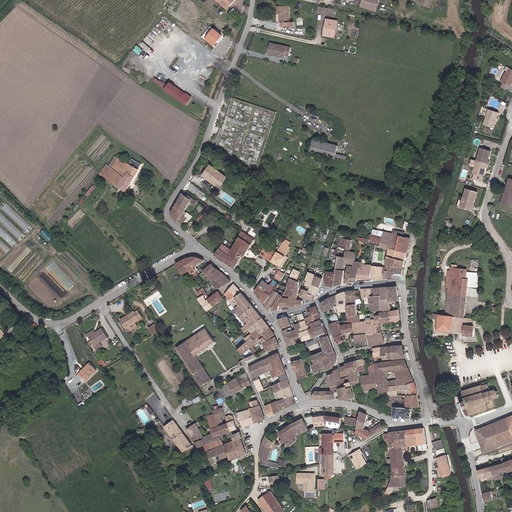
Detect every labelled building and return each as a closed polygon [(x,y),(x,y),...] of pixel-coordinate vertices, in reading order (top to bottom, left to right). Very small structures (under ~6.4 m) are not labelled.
[(362,0),(361,6),(377,11),(380,0),(362,0)] [(284,23),(293,23),(293,19),(292,2),(281,3),(282,9),(280,9),(280,18),(284,18),(284,23)] [(334,16),(336,9),(319,5),(317,12),(334,16)] [(327,31),(336,33),(338,17),(330,15),(327,31)] [(218,25),(214,30),(215,31),(225,39),(229,35),(218,25)] [(215,31),(214,30),(211,34),(221,43),(225,39),(215,31)] [(273,38),(272,44),(275,45),(274,51),(288,54),(288,51),(292,52),(294,43),(273,38)] [(511,77),(511,62),(507,60),(505,63),(507,64),(501,75),(511,80),(511,77)] [(163,86),(164,84),(155,78),(154,80),(163,86)] [(187,105),(193,96),(170,81),(164,90),(187,105)] [(486,109),(484,117),(494,120),(498,106),(488,103),(486,109)] [(318,139),(314,154),(338,161),(342,145),(318,139)] [(481,140),(476,153),(486,156),(490,144),(481,140)] [(114,151),(107,161),(111,163),(112,164),(118,153),(117,153),(114,151)] [(112,164),(111,163),(107,161),(106,160),(100,171),(126,186),(141,161),(137,158),(134,163),(118,153),(112,164)] [(486,156),(476,153),(472,166),(482,169),(486,156)] [(217,181),(224,171),(207,159),(200,169),(217,181)] [(476,186),(465,182),(462,193),(459,200),(466,202),(470,203),(476,186)] [(96,185),(94,183),(87,193),(90,194),(96,185)] [(511,185),(505,184),(501,196),(511,199),(511,197),(511,185)] [(177,201),(186,207),(191,199),(192,197),(189,195),(183,191),(177,201)] [(459,200),(462,193),(458,192),(456,199),(455,200),(466,204),(466,202),(459,200)] [(296,206),(296,202),(292,201),(286,198),(284,201),(296,209),(296,206)] [(27,231),(32,226),(6,201),(1,207),(11,216),(14,213),(22,221),(19,224),(27,231)] [(183,212),(186,207),(177,201),(172,210),(172,212),(174,214),(178,218),(182,222),(187,215),(183,212)] [(0,210),(0,220),(4,225),(9,219),(0,210)] [(14,224),(9,230),(21,240),(26,234),(18,228),(14,224)] [(349,235),(350,230),(339,227),(338,232),(342,233),(349,235)] [(377,238),(379,228),(374,227),(371,236),(377,238)] [(235,246),(244,253),(246,253),(256,236),(244,228),(239,236),(240,236),(235,246)] [(370,241),(391,247),(408,252),(411,244),(411,236),(404,234),(392,231),(379,228),(377,238),(371,236),(370,241)] [(349,235),(342,233),(340,241),(348,243),(346,248),(350,249),(354,237),(349,235)] [(292,243),(288,241),(283,239),(283,240),(280,244),(280,245),(273,258),(281,262),(292,243)] [(244,253),(235,246),(232,244),(225,240),(217,253),(237,265),(244,253)] [(268,241),(262,252),(273,258),(280,245),(280,244),(278,243),(273,241),(272,243),(268,241)] [(387,264),(386,266),(393,267),(393,265),(404,267),(408,252),(391,247),(386,263),(387,264)] [(355,258),(356,250),(350,249),(346,248),(344,255),(346,255),(345,263),(348,263),(354,264),(355,258)] [(184,257),(190,267),(192,271),(196,268),(197,268),(194,263),(189,255),(188,255),(184,257)] [(194,263),(198,261),(205,258),(201,256),(197,255),(194,255),(189,255),(194,263)] [(346,255),(344,255),(339,255),(337,270),(336,283),(342,282),(345,268),(344,268),(345,263),(346,255)] [(359,276),(371,276),(371,263),(364,262),(366,257),(363,256),(362,259),(361,264),(358,264),(359,276)] [(177,261),(183,271),(190,267),(184,257),(177,261)] [(362,259),(355,258),(354,264),(348,263),(347,280),(359,279),(359,276),(358,264),(361,264),(362,259)] [(246,276),(252,284),(263,265),(255,260),(245,276),(246,276)] [(213,262),(205,268),(222,284),(232,278),(225,270),(213,262)] [(302,268),(291,263),(290,265),(289,267),(287,270),(299,274),(302,268)] [(385,266),(373,264),(371,263),(371,276),(384,277),(385,266)] [(392,277),(393,267),(386,266),(385,266),(384,277),(392,277)] [(190,267),(183,271),(185,275),(192,271),(190,267)] [(403,269),(393,267),(392,277),(403,278),(403,269)] [(452,267),(451,276),(467,278),(468,268),(452,267)] [(283,277),(287,271),(281,268),(277,274),(283,277)] [(309,278),(309,280),(310,280),(310,281),(314,282),(316,275),(318,270),(310,268),(307,277),(309,278)] [(336,285),(336,283),(337,270),(329,269),(327,283),(336,285)] [(316,275),(314,282),(320,285),(324,273),(318,270),(316,275)] [(293,294),(297,295),(300,285),(301,278),(298,277),(295,276),(294,275),(293,274),(292,274),(289,281),(288,283),(288,284),(287,286),(286,288),(285,291),(287,292),(288,292),(291,293),(293,294)] [(449,285),(448,294),(459,295),(459,287),(469,287),(470,278),(467,278),(451,276),(448,276),(447,284),(449,285)] [(276,289),(278,286),(279,285),(280,283),(281,281),(275,277),(271,282),(266,288),(259,283),(256,290),(257,292),(265,302),(276,289)] [(265,277),(259,283),(266,288),(271,282),(265,277)] [(208,308),(215,303),(210,296),(209,296),(207,298),(205,292),(201,287),(198,289),(192,279),(189,281),(202,301),(208,308)] [(239,308),(242,312),(246,309),(247,309),(254,303),(249,297),(246,294),(244,291),(237,284),(235,282),(234,281),(226,290),(239,308)] [(316,293),(320,285),(314,282),(311,289),(311,290),(316,293)] [(381,285),(384,307),(384,308),(391,307),(390,300),(399,298),(399,296),(398,284),(381,285)] [(314,298),(316,293),(311,290),(311,289),(307,287),(305,285),(302,292),(314,298)] [(374,308),(381,307),(384,307),(381,285),(376,286),(362,287),(363,295),(369,295),(373,294),(373,300),(374,308)] [(459,287),(459,295),(468,297),(469,287),(459,287)] [(210,296),(215,303),(225,295),(222,291),(220,288),(213,293),(210,296)] [(346,289),(348,303),(358,301),(356,292),(360,291),(360,288),(346,289)] [(270,307),(280,291),(279,290),(276,289),(265,302),(269,307),(270,307)] [(342,291),(331,295),(337,312),(340,311),(341,312),(349,311),(348,303),(346,289),(342,291)] [(288,292),(287,292),(285,291),(285,292),(284,294),(283,296),(282,299),(279,306),(278,308),(283,307),(284,304),(289,304),(291,298),(292,296),(293,294),(291,293),(288,292)] [(271,307),(278,308),(279,306),(282,299),(283,296),(284,294),(282,293),(282,294),(280,293),(271,307)] [(468,297),(459,295),(448,294),(446,315),(454,316),(466,317),(468,303),(468,297)] [(294,304),(297,303),(299,303),(302,302),(303,298),(297,295),(296,296),(294,304)] [(332,322),(339,319),(337,312),(331,295),(321,302),(324,310),(332,307),(334,313),(329,315),(332,322)] [(349,311),(350,314),(360,313),(358,301),(348,303),(349,311)] [(242,313),(251,324),(263,316),(254,303),(247,309),(246,309),(242,312),(242,313)] [(310,314),(313,313),(319,311),(318,308),(316,304),(312,305),(310,306),(311,308),(308,310),(309,313),(310,314)] [(119,315),(124,323),(125,322),(140,314),(135,307),(132,309),(131,307),(119,315)] [(401,319),(400,308),(390,309),(391,320),(401,319)] [(382,321),(391,320),(390,309),(381,310),(381,312),(382,317),(382,321)] [(355,321),(368,319),(366,312),(364,312),(360,313),(350,314),(351,321),(355,321)] [(246,322),(249,326),(250,325),(251,324),(242,313),(240,314),(246,322)] [(290,322),(288,316),(287,315),(282,316),(280,317),(279,319),(282,325),(290,322)] [(437,331),(452,332),(454,316),(446,315),(439,315),(439,319),(437,331)] [(267,327),(269,325),(264,317),(263,316),(251,324),(250,325),(249,326),(253,331),(257,328),(257,327),(260,330),(260,331),(261,331),(264,329),(266,328),(267,327)] [(473,318),(466,317),(454,316),(452,332),(465,333),(464,335),(473,336),(475,328),(473,318)] [(312,320),(317,333),(327,330),(322,319),(321,319),(320,317),(312,320)] [(356,336),(368,334),(383,331),(382,321),(382,317),(376,318),(368,319),(355,321),(356,330),(356,336)] [(307,323),(311,336),(317,333),(312,320),(311,319),(306,321),(307,323)] [(334,336),(343,332),(340,323),(339,319),(332,322),(329,323),(334,336)] [(150,332),(157,328),(152,320),(148,323),(147,326),(150,332)] [(288,344),(289,344),(297,341),(295,336),(301,333),(299,326),(300,325),(299,320),(294,322),(295,325),(291,326),(291,325),(282,328),(288,344)] [(356,330),(355,321),(351,321),(340,323),(343,332),(356,330)] [(307,323),(300,325),(299,326),(301,333),(303,339),(310,336),(311,336),(307,323)] [(100,326),(105,335),(108,333),(102,325),(100,326)] [(213,339),(204,325),(175,345),(200,383),(210,377),(194,352),(211,340),(213,339)] [(251,333),(253,335),(257,340),(258,340),(262,337),(264,341),(268,348),(270,347),(273,346),(276,345),(279,343),(280,343),(279,341),(278,338),(276,335),(274,337),(273,335),(275,334),(275,333),(269,325),(267,327),(266,328),(264,329),(261,331),(260,331),(260,330),(257,327),(257,328),(253,331),(251,332),(251,333)] [(101,338),(105,335),(100,326),(95,330),(88,334),(91,338),(94,342),(97,347),(104,342),(101,338)] [(369,345),(385,342),(383,331),(368,334),(369,345)] [(334,336),(337,342),(346,339),(343,332),(334,336)] [(324,349),(312,354),(314,362),(313,363),(315,371),(329,367),(333,364),(335,362),(336,359),(336,357),(328,334),(320,337),(324,348),(324,349)] [(356,347),(369,345),(368,334),(356,336),(356,338),(353,339),(353,340),(354,341),(356,341),(356,347)] [(251,336),(250,337),(249,338),(245,341),(241,344),(238,347),(242,351),(244,354),(247,359),(257,354),(255,350),(252,345),(251,344),(252,344),(254,343),(258,340),(257,340),(253,335),(251,336)] [(405,345),(394,346),(396,358),(407,356),(405,345)] [(394,346),(383,348),(384,357),(386,357),(386,360),(396,358),(394,346)] [(276,391),(277,390),(289,385),(279,352),(249,365),(253,376),(257,374),(269,369),(274,383),(273,384),(276,391)] [(5,357),(0,361),(4,365),(9,361),(5,357)] [(292,360),(294,368),(295,368),(300,367),(305,365),(303,357),(292,360)] [(356,365),(362,364),(363,363),(363,361),(362,359),(362,357),(345,362),(345,364),(348,373),(350,381),(357,378),(356,371),(355,366),(357,366),(356,365)] [(404,357),(374,362),(375,370),(369,371),(370,374),(359,375),(362,389),(378,386),(379,392),(387,391),(387,385),(386,379),(384,370),(393,369),(408,366),(404,357)] [(79,370),(86,378),(96,369),(90,361),(79,370)] [(348,373),(345,364),(339,366),(340,375),(348,373)] [(301,370),(296,371),(298,377),(307,374),(308,374),(305,365),(300,367),(301,370)] [(395,378),(404,376),(412,374),(408,366),(393,369),(395,378)] [(338,393),(338,391),(336,386),(335,386),(334,382),(340,381),(339,380),(339,379),(338,369),(334,371),(334,372),(334,374),(329,375),(327,376),(330,393),(334,393),(338,393)] [(228,381),(217,388),(218,389),(219,390),(219,391),(223,397),(223,398),(250,382),(249,379),(245,370),(231,379),(230,380),(229,380),(228,381)] [(253,376),(258,390),(263,388),(257,374),(253,376)] [(336,386),(338,391),(345,389),(344,385),(341,386),(340,381),(334,382),(335,386),(336,386)] [(387,394),(395,394),(395,393),(395,390),(404,390),(405,394),(417,394),(417,389),(414,381),(405,382),(396,383),(387,385),(387,391),(387,393),(387,394)] [(341,401),(353,399),(348,384),(344,385),(345,389),(338,391),(338,393),(341,401)] [(494,388),(489,389),(486,390),(484,390),(483,388),(482,385),(481,384),(479,385),(464,391),(461,392),(463,397),(461,398),(462,401),(460,402),(462,408),(464,407),(465,410),(467,409),(469,416),(490,408),(489,407),(488,402),(493,400),(497,399),(498,397),(499,396),(499,395),(499,392),(498,390),(496,389),(496,388),(494,388)] [(289,385),(277,390),(280,397),(277,398),(278,400),(293,394),(289,385)] [(278,400),(276,400),(279,407),(285,404),(286,406),(295,401),(293,394),(278,400)] [(385,404),(385,405),(394,406),(394,416),(403,416),(409,417),(411,417),(411,408),(406,408),(406,406),(405,399),(403,399),(399,399),(397,399),(397,396),(396,394),(395,394),(387,394),(385,404)] [(418,406),(417,394),(405,394),(405,399),(406,406),(418,406)] [(249,401),(251,407),(259,404),(256,398),(249,401)] [(276,400),(270,403),(274,413),(280,410),(279,407),(276,400)] [(274,413),(270,403),(264,405),(268,416),(274,413)] [(259,404),(251,407),(252,408),(250,409),(254,421),(264,418),(259,404)] [(216,417),(225,414),(222,406),(213,410),(214,413),(216,417)] [(240,420),(241,426),(254,421),(250,409),(238,413),(240,420)] [(359,410),(355,432),(365,438),(383,427),(380,423),(365,433),(363,430),(363,427),(364,427),(367,414),(359,410)] [(217,422),(216,417),(214,413),(207,415),(211,430),(212,433),(218,431),(219,433),(229,430),(226,422),(225,419),(217,422)] [(179,427),(170,416),(161,422),(173,436),(181,447),(190,440),(179,427)] [(496,434),(511,428),(507,416),(492,421),(496,434)] [(301,418),(290,423),(295,435),(306,429),(301,418)] [(234,419),(227,422),(226,422),(229,430),(236,427),(237,427),(234,419)] [(480,439),(496,434),(492,421),(475,427),(480,439)] [(196,424),(196,422),(187,428),(196,441),(203,439),(202,437),(203,436),(196,424)] [(286,444),(293,437),(295,435),(290,423),(287,425),(277,431),(285,443),(286,444)] [(422,426),(414,427),(416,443),(416,449),(426,448),(422,426)] [(406,444),(416,443),(414,427),(404,429),(405,441),(406,444)] [(511,428),(496,434),(480,439),(482,446),(484,450),(503,444),(504,449),(511,446),(511,428)] [(387,431),(387,433),(382,433),(383,435),(383,441),(388,441),(389,444),(387,445),(386,445),(386,448),(389,448),(389,446),(400,445),(399,429),(387,431)] [(233,439),(239,437),(241,436),(239,430),(231,433),(233,439)] [(196,441),(198,445),(205,443),(207,450),(223,443),(219,433),(218,431),(212,433),(203,436),(202,437),(203,439),(196,441)] [(319,454),(322,454),(326,454),(332,454),(332,445),(332,437),(332,433),(322,433),(322,447),(319,447),(318,453),(319,454)] [(267,449),(268,447),(271,441),(270,440),(268,438),(265,436),(261,444),(267,449)] [(245,452),(239,437),(233,439),(231,440),(237,455),(245,452)] [(295,439),(293,437),(286,444),(287,446),(295,439)] [(432,440),(436,455),(441,454),(444,453),(440,438),(432,440)] [(231,440),(223,443),(228,455),(230,458),(237,455),(231,440)] [(207,450),(212,462),(228,455),(223,443),(207,450)] [(261,444),(259,457),(260,457),(268,459),(269,456),(269,448),(268,447),(267,449),(261,444)] [(400,445),(389,446),(389,448),(390,457),(383,458),(384,461),(391,460),(393,475),(385,486),(402,484),(404,483),(401,448),(400,445)] [(362,452),(359,448),(359,447),(347,454),(348,456),(356,467),(365,461),(359,453),(362,452)] [(322,454),(321,473),(332,472),(332,454),(326,454),(322,454)] [(439,476),(441,475),(450,473),(445,455),(436,457),(439,467),(441,471),(438,472),(439,476)] [(269,460),(269,468),(279,469),(279,463),(279,462),(269,460)] [(505,460),(491,464),(491,465),(492,470),(493,471),(493,472),(494,476),(508,471),(508,470),(508,469),(508,468),(507,466),(507,465),(507,464),(506,464),(505,461),(505,460)] [(491,465),(491,464),(477,468),(479,476),(493,472),(493,471),(492,470),(491,465)] [(211,478),(205,480),(209,491),(214,488),(211,478)] [(482,491),(483,498),(498,494),(498,491),(497,487),(496,487),(482,491)] [(271,491),(270,492),(277,505),(273,506),(276,511),(278,511),(282,510),(271,491)] [(263,500),(260,502),(266,511),(276,511),(273,506),(277,505),(270,492),(261,497),(263,500)] [(435,503),(435,494),(426,496),(427,505),(435,503)] [(246,501),(241,507),(243,511),(252,511),(251,510),(246,501)]
